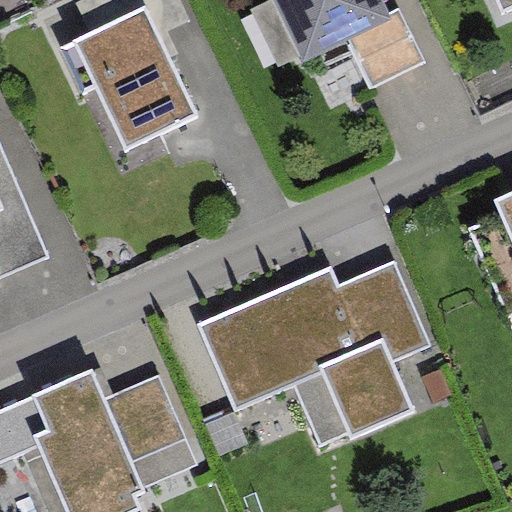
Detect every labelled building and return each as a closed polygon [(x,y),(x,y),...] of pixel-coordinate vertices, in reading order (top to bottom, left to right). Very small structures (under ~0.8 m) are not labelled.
[(370,0),(277,0),(303,62),(383,30),(370,0)] [(170,15),(101,47),(152,155),(221,123),(170,15)] [(0,140),(0,276),(2,276),(0,272),(0,230),(34,216),(0,140)] [(511,199),(501,204),(511,228),(511,199)] [(347,273),(214,333),(252,417),(344,376),(373,438),(430,412),(408,365),(454,344),(415,258),(353,286),(347,273)] [(196,381),(212,416),(236,405),(221,370),(196,381)] [(109,399),(97,372),(36,399),(51,433),(37,439),(68,511),(143,511),(148,510),(140,490),(206,461),(168,374),(109,399)]
